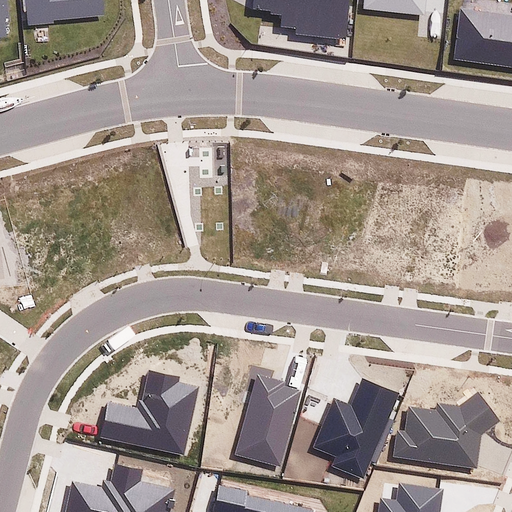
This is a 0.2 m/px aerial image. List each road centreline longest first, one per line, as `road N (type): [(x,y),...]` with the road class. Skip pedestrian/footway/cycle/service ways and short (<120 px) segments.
road 1 (residential): [(3,511),(47,379),(97,328),(134,307),(242,302),(511,338)]
road 2 (residential): [(511,130),(183,91)]
road 3 (residential): [(183,91),(0,132)]
